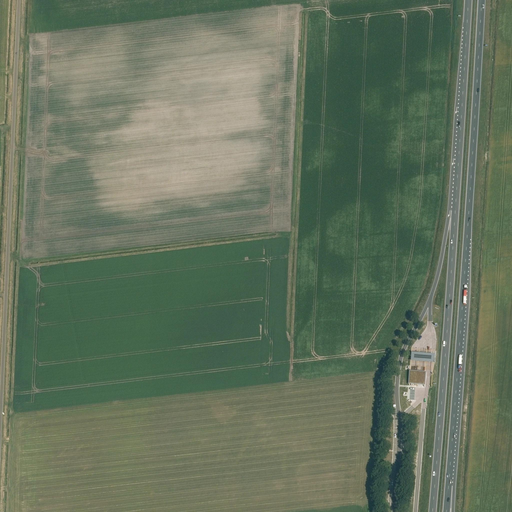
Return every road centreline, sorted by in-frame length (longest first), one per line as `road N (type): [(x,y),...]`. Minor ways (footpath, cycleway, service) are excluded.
road 1 (trunk): [(449,472),(481,0)]
road 2 (unclassified): [(0,426),(18,0)]
road 3 (trunk): [(455,199),(432,511)]
road 4 (trunk): [(467,0),(455,199)]
